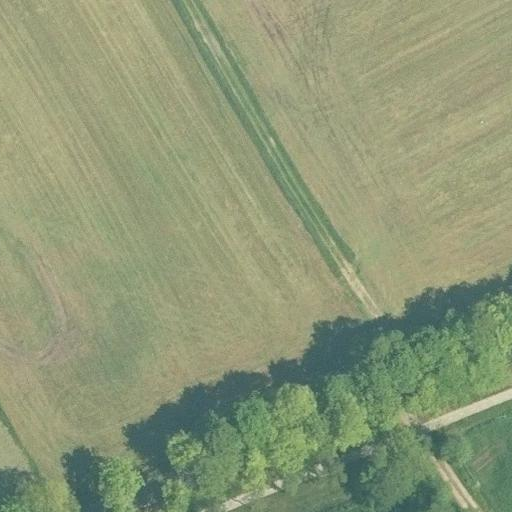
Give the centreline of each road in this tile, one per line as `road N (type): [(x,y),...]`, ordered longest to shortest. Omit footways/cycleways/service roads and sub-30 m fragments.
road 1 (unknown): [(184,0),(379,345),(397,397)]
road 2 (tertiary): [(105,511),(511,352)]
road 3 (track): [(397,397),(474,511)]
